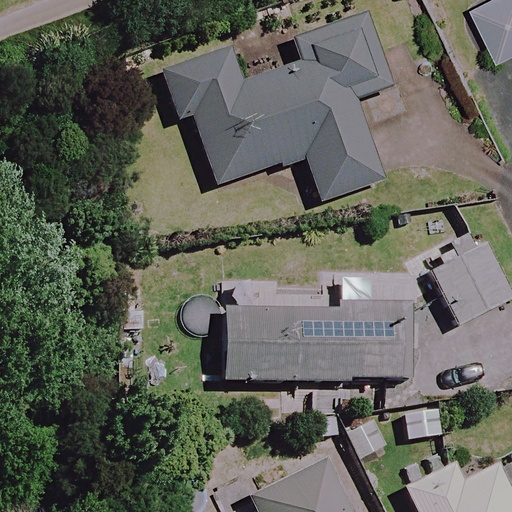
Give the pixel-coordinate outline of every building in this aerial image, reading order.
[(511,0),(502,0),(476,13),(500,62),(511,56),(511,0)] [(388,92),(365,20),(291,43),(299,69),(238,88),(227,53),(158,75),(174,126),(189,121),(211,191),(302,162),(316,206),(381,185),(354,103),(388,92)] [(506,305),(481,252),(427,278),(452,330),(506,305)] [(219,313),(220,387),(406,384),(405,310),(219,313)] [(399,414),(399,444),(437,444),(436,414),(399,414)] [(342,511),(320,465),(245,502),(250,511),(342,511)] [(511,511),(511,505),(509,507),(491,470),(457,487),(448,469),(400,492),(410,511),(511,511)]
